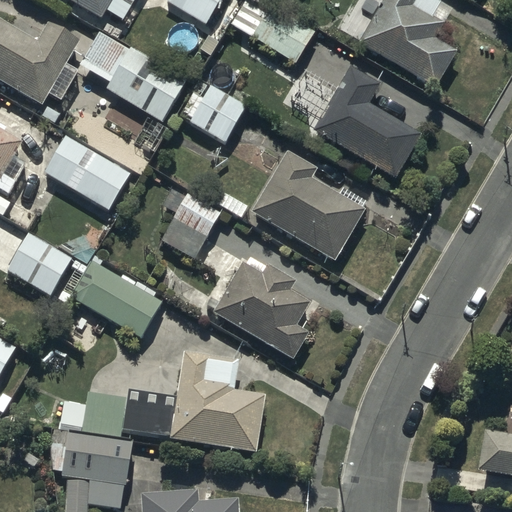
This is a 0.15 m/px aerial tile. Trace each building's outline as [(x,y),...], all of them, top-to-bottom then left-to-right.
[(70,0),(100,18),(110,0),(70,0)] [(161,0),(204,26),(219,0),(161,0)] [(265,0),(244,0),(230,24),(295,63),(315,30),(265,0)] [(454,49),(435,37),(453,7),(441,0),(380,0),(356,43),(432,87),(454,49)] [(0,16),(0,78),(41,102),(46,94),(57,100),(76,69),(66,63),(79,41),(46,21),(41,31),(17,16),(13,24),(0,16)] [(97,30),(80,64),(106,80),(103,87),(164,123),(186,76),(97,30)] [(312,130),(394,177),(419,133),(368,104),(379,83),(348,66),(312,130)] [(200,77),(178,113),(225,142),(247,105),(200,77)] [(0,189),(6,194),(26,161),(13,153),(20,141),(0,128),(0,189)] [(64,130),(39,170),(106,213),(131,172),(64,130)] [(310,176),(316,168),(287,150),(250,211),(334,260),(364,209),(310,176)] [(224,209),(187,189),(160,240),(196,260),(224,209)] [(6,270),(47,294),(69,257),(28,232),(6,270)] [(241,261),(212,312),(292,358),(307,332),(295,325),(310,300),(290,289),(296,279),(254,255),(248,265),(241,261)] [(68,296),(141,338),(162,303),(90,259),(68,296)] [(6,346),(6,342),(0,338),(0,375),(14,351),(6,346)] [(59,431),(117,440),(119,427),(255,449),(264,393),(234,388),(239,359),(182,350),(176,392),(128,384),(126,397),(86,391),(84,403),(63,400),(59,431)] [(117,440),(59,431),(53,466),(59,467),(57,476),(68,477),(62,511),(89,511),(91,507),(122,511),(133,443),(117,440)] [(511,441),(490,438),(482,479),(511,484),(511,441)] [(139,511),(238,511),(237,496),(197,500),(196,488),(138,494),(139,511)]
